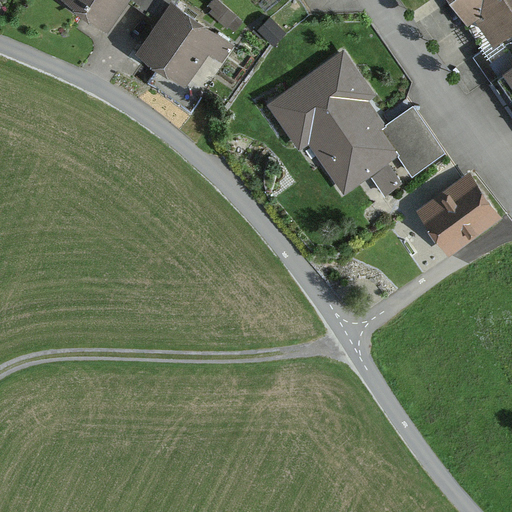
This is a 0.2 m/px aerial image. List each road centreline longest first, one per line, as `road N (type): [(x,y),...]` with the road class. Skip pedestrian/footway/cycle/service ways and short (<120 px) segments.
road 1 (residential): [(345,336),(217,176),(147,116),(0,46)]
road 2 (track): [(345,336),(316,348),(220,357),(46,356),(0,372)]
road 3 (residential): [(380,0),(511,184)]
road 4 (residential): [(471,511),(345,336)]
road 5 (residential): [(511,227),(345,336)]
